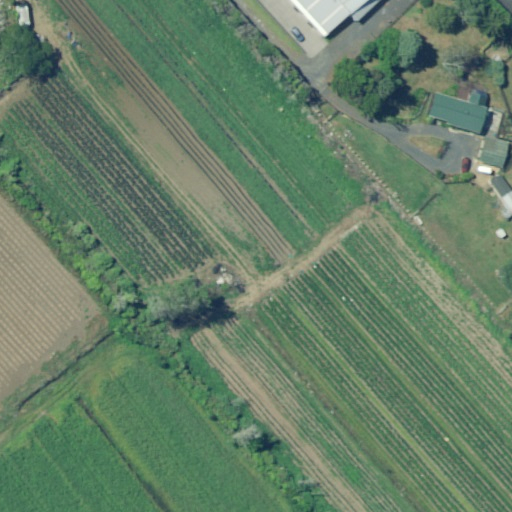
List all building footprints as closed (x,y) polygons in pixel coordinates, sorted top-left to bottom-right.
[(295,0),(326,34),(349,14),(356,21),(380,0),(295,0)] [(491,58),(497,63),(500,58),(494,54),(491,58)] [(465,101),(460,100),(429,91),(423,114),(443,120),(442,123),(475,132),(479,120),(482,120),(485,108),(481,107),(484,96),(468,92),(465,101)] [(354,130),(350,124),(346,128),(351,133),(354,130)] [(506,142),(496,139),(482,135),(475,159),(477,160),(486,163),(485,168),(492,170),(494,165),(498,167),(506,142)] [(501,202),(509,213),(511,211),(511,195),(497,173),(486,180),(501,202)] [(473,251),(480,259),(482,258),(476,249),(473,251)]
